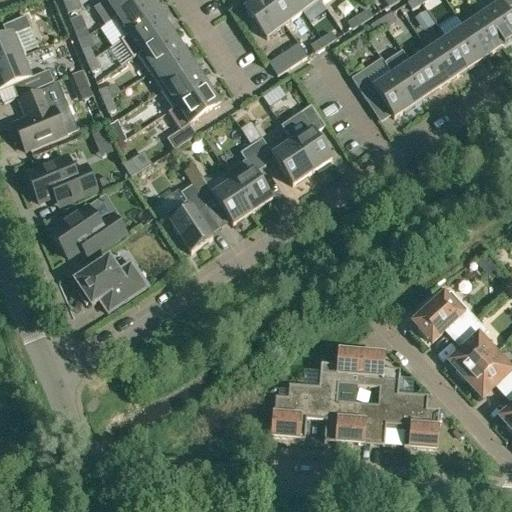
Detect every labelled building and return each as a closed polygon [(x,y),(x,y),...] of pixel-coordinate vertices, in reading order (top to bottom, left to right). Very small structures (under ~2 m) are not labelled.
[(112,21),(113,22),(146,0),(105,0),(104,1),(116,19),(112,21)] [(146,0),(113,22),(125,40),(159,17),(147,0),(146,0)] [(284,28),(263,0),(260,0),(245,12),(266,41),(284,28)] [(290,0),(263,0),(284,28),(302,15),(290,0)] [(319,2),(317,0),(290,0),(302,15),(319,2)] [(399,2),(397,0),(387,0),(384,2),(388,9),(399,2)] [(422,6),(417,0),(415,0),(407,5),(411,12),(422,6)] [(511,23),(500,5),(507,0),(495,0),(497,2),(479,14),(502,49),(511,41),(511,23)] [(358,18),(362,25),(372,19),(368,12),(358,18)] [(464,30),(484,61),(502,49),(479,14),(479,15),(481,19),(464,30)] [(391,16),(381,22),(385,29),(395,22),(391,16)] [(136,57),(137,58),(171,35),(159,17),(125,40),(125,41),(129,38),(140,54),(136,57)] [(362,25),(358,18),(347,25),(352,32),(362,25)] [(0,68),(26,58),(17,37),(31,31),(26,19),(2,28),(7,40),(0,42),(0,68)] [(385,29),(381,22),(371,28),(375,35),(385,29)] [(74,34),(77,42),(89,37),(85,30),(74,34)] [(446,42),(466,73),(484,61),(464,30),(446,42)] [(149,76),(183,53),(171,35),(137,58),(149,76)] [(321,41),(325,48),(335,42),(331,35),(321,41)] [(311,48),(315,55),(325,48),(321,41),(311,48)] [(446,42),(428,54),(448,85),(466,73),(446,42)] [(299,46),(293,50),(301,64),(307,60),(299,46)] [(86,64),(94,60),(89,49),(82,52),(86,64)] [(149,76),(161,94),(195,71),(183,53),(149,76)] [(410,66),(430,97),(448,85),(428,54),(410,66)] [(26,59),(26,58),(0,68),(0,94),(25,83),(30,95),(53,85),(48,73),(30,81),(22,60),(26,59)] [(94,60),(86,64),(91,75),(99,72),(94,60)] [(430,97),(410,66),(393,78),(390,74),(389,74),(412,109),(430,97)] [(161,94),(173,112),(207,89),(195,71),(161,94)] [(74,102),(87,97),(77,73),(64,79),(74,102)] [(366,104),(377,96),(394,121),(412,109),(389,74),(371,87),(365,78),(353,85),(366,104)] [(207,89),(173,112),(173,113),(177,110),(189,127),(167,141),(174,153),(196,138),(189,128),(220,108),(207,89)] [(103,104),(111,101),(106,90),(99,93),(103,104)] [(42,94),(19,104),(25,117),(27,116),(29,121),(14,127),(25,154),(65,138),(53,111),(49,113),(42,94)] [(111,101),(103,104),(108,115),(115,112),(111,101)] [(325,130),(311,109),(300,116),(311,132),(292,145),(312,175),(332,162),(314,136),(325,130)] [(109,138),(114,149),(122,146),(117,134),(109,138)] [(312,175),(292,145),(273,158),(262,141),(251,148),(265,169),(275,163),(292,189),(312,175)] [(255,176),(265,169),(251,148),(240,156),(251,172),(232,185),(252,215),(272,202),(255,176)] [(137,157),(118,169),(124,179),(143,167),(137,157)] [(54,199),(58,209),(59,210),(60,210),(97,194),(86,169),(74,175),(67,160),(27,177),(39,206),(54,199)] [(106,179),(98,182),(103,194),(111,190),(106,179)] [(252,215),(232,185),(213,198),(202,181),(191,188),(205,209),(215,202),(232,228),(252,215)] [(191,256),(212,242),(195,216),(205,209),(191,188),(180,195),(191,212),(170,226),(191,256)] [(82,252),(88,261),(89,262),(91,261),(97,257),(126,238),(113,218),(99,227),(88,211),(51,235),(68,261),(82,252)] [(476,265),(482,271),(492,262),(486,255),(476,265)] [(131,265),(117,274),(109,261),(75,284),(81,293),(78,295),(86,307),(89,305),(92,309),(99,303),(108,316),(148,290),(131,265)] [(459,304),(452,310),(443,301),(415,327),(418,330),(417,331),(427,342),(428,341),(432,345),(448,330),(456,340),(476,323),(459,304)] [(465,383),(494,357),(478,339),(486,333),(476,323),(456,340),(466,350),(450,365),(457,372),(455,373),(465,383)] [(338,387),(356,389),(358,389),(361,356),(339,354),(338,368),(321,367),(319,390),(289,388),(288,401),(288,402),(328,405),(336,406),(338,387)] [(377,409),(386,410),(426,413),(426,412),(428,399),(398,397),(399,373),(382,372),(383,358),(361,356),(358,389),(379,390),(378,408),(377,409)] [(507,395),(511,391),(511,371),(510,374),(494,357),(465,383),(474,394),(476,393),(482,400),(498,385),(507,395)] [(378,408),(354,406),(356,389),(338,387),(336,406),(328,405),(326,422),(339,423),(337,445),(371,448),(373,426),(385,427),(386,410),(377,409),(378,408)] [(511,435),(511,391),(507,395),(511,400),(511,410),(501,420),(507,427),(506,429),(511,435)] [(326,422),(328,405),(288,402),(288,401),(275,400),(272,440),(304,442),(306,422),(325,423),(324,444),(337,445),(339,423),(326,422)] [(439,413),(426,412),(426,413),(386,410),(385,427),(373,426),(371,448),(384,449),(386,428),(405,429),(403,450),(436,453),(439,413)]
